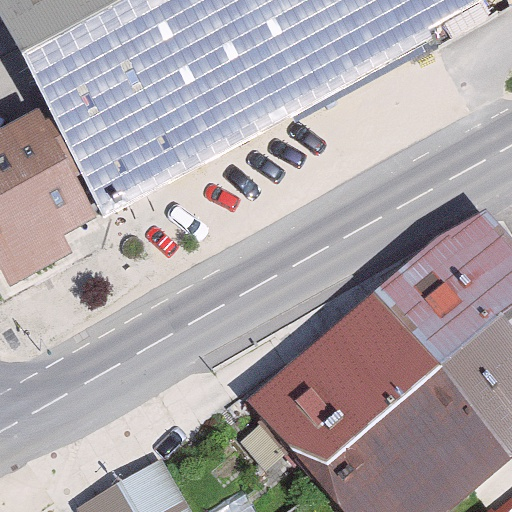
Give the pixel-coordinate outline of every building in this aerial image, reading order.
[(511,0),(0,0),(0,39),(105,228),(511,1),(511,0)] [(41,124),(0,147),(0,278),(2,282),(3,282),(11,295),(69,263),(62,250),(99,230),(41,124)] [(511,340),(510,338),(511,336),(511,246),(482,212),(379,301),(449,380),(511,452),(511,340)] [(318,494),(449,380),(379,301),(248,414),(318,494)] [(333,511),(459,511),(511,466),(511,452),(449,380),(318,494),(333,511)] [(189,511),(160,462),(75,511),(189,511)]
